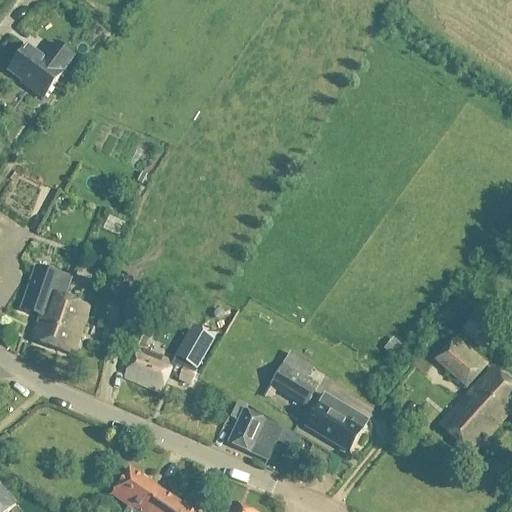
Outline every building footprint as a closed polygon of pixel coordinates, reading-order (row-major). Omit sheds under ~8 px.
[(511,0),(475,0),(507,20),(508,19),(511,21),(511,24),(510,28),(511,29),(511,0)] [(459,8),(448,25),(488,51),(499,34),(459,8)] [(27,88),(42,99),(61,74),(59,73),(65,66),(49,54),(43,61),(25,48),(7,72),(28,87),(27,88)] [(30,341),(71,356),(88,308),(45,293),(37,317),(39,318),(30,341)] [(152,308),(130,300),(129,300),(122,318),(146,327),(152,308)] [(476,314),(460,332),(477,347),(494,327),(476,314)] [(194,373),(187,370),(200,341),(185,333),(173,359),(177,361),(175,365),(136,348),(123,378),(159,393),(167,375),(189,385),(193,375),(194,373)] [(465,389),(486,365),(455,338),(434,361),(465,389)] [(289,353),(282,365),(268,387),(305,409),(317,386),(306,379),(313,367),(289,353)] [(511,408),(511,387),(490,368),(438,427),(470,455),(511,408)] [(317,405),(304,427),(348,453),(361,432),(367,421),(323,395),(317,405)] [(229,418),(238,422),(227,445),(267,463),(283,429),(244,412),(247,407),(236,402),(229,418)] [(143,511),(149,502),(157,491),(127,471),(110,497),(126,508),(123,511),(143,511)] [(0,511),(5,511),(14,505),(0,489),(0,511)] [(188,511),(157,491),(149,502),(143,511),(242,511),(228,506),(225,511),(188,511)]
